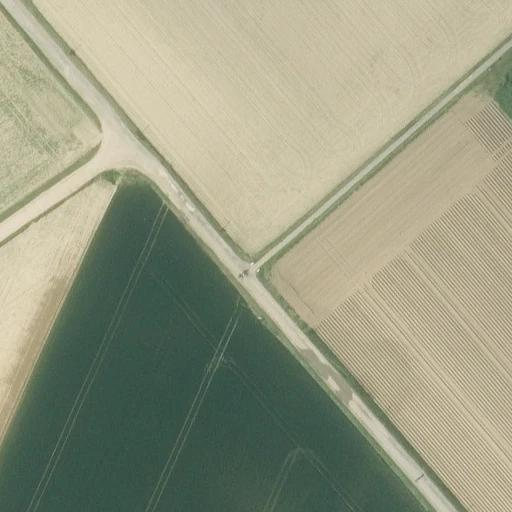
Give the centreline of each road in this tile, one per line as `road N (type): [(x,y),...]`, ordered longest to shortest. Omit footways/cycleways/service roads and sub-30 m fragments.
road 1 (track): [(243,277),(441,511)]
road 2 (track): [(7,0),(130,144)]
road 3 (track): [(130,144),(243,277)]
road 4 (track): [(130,144),(0,237)]
